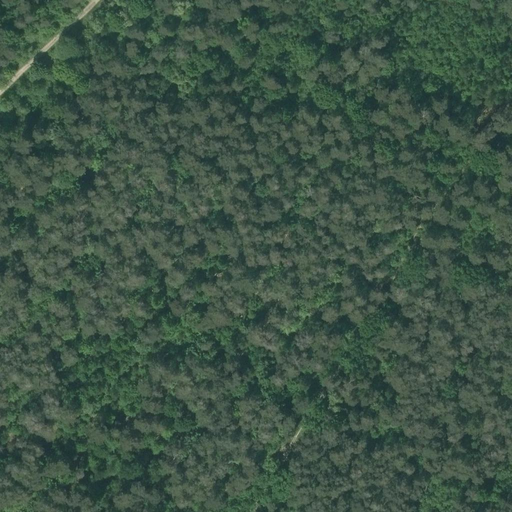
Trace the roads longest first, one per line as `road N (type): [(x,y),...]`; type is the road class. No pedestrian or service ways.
road 1 (track): [(0,206),(321,400)]
road 2 (track): [(115,0),(0,101)]
